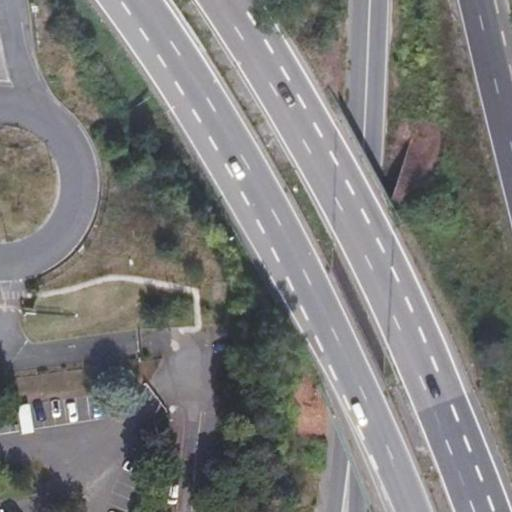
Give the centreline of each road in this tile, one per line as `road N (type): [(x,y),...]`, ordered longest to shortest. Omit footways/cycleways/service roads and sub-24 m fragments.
road 1 (trunk): [(480,511),(313,132),(226,0)]
road 2 (tertiary): [(359,0),(330,511)]
road 3 (trunk): [(378,0),(357,511)]
road 4 (trunk): [(187,73),(259,200),(402,511)]
road 5 (unclassified): [(190,511),(191,371),(171,345),(137,345)]
road 6 (unclassified): [(0,261),(28,255),(67,221),(76,170),(51,125)]
road 7 (primary): [(508,132),(477,0)]
road 8 (trunk): [(51,125),(22,78),(3,0)]
